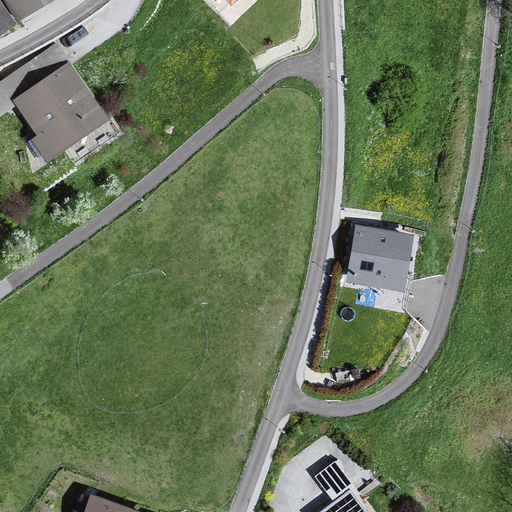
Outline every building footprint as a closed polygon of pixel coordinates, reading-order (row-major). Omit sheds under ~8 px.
[(0,0),(16,26),(56,0),(0,0)] [(219,0),(230,11),(241,0),(219,0)] [(0,38),(11,32),(0,15),(0,38)] [(51,162),(104,123),(65,66),(11,103),(51,162)] [(408,293),(419,236),(359,224),(347,281),(408,293)] [(407,310),(409,294),(376,290),(374,305),(407,310)] [(332,508),(327,511),(360,511),(333,471),(314,483),(332,508)] [(152,511),(90,494),(84,511),(152,511)]
